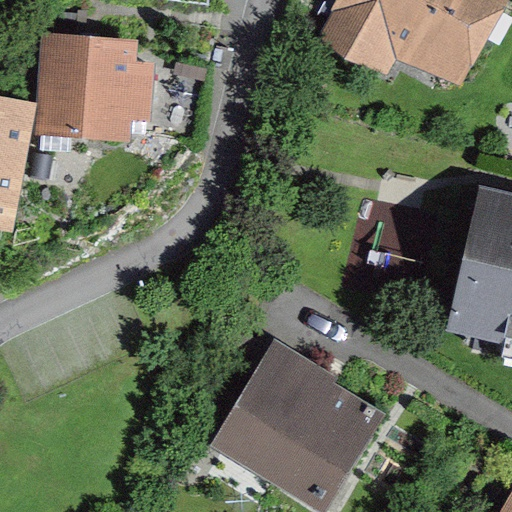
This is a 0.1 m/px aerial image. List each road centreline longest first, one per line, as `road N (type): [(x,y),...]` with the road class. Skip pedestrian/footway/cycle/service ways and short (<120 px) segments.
road 1 (residential): [(265,0),(217,179),(190,222),(0,327)]
road 2 (residential): [(276,304),(511,434)]
